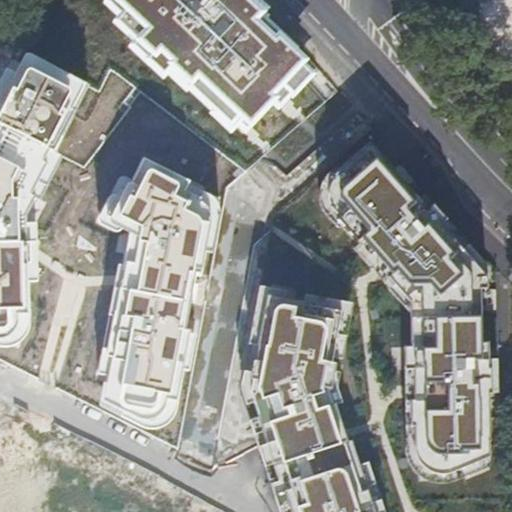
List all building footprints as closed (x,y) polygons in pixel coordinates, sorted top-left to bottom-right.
[(123,0),(123,1),(126,10),(128,13),(230,107),(239,112),(247,113),(261,108),(286,80),(289,72),(289,62),(285,54),(228,0),(123,0)] [(43,61),(20,50),(6,81),(8,82),(0,98),(0,340),(5,340),(12,337),(17,329),(18,316),(28,315),(27,264),(31,264),(30,248),(29,243),(27,243),(27,217),(36,198),(31,196),(75,112),(67,108),(78,85),(41,66),(43,61)] [(435,219),(369,146),(330,178),(328,185),(326,194),(325,199),(327,207),(384,269),(413,302),(418,297),(422,303),(424,349),(407,349),(406,370),(406,392),(407,439),(419,464),(425,470),(436,473),(444,476),(490,456),(487,342),(481,342),(481,312),(480,268),(435,219)] [(193,183),(147,160),(130,194),(123,191),(110,219),(135,230),(126,272),(130,273),(128,279),(126,292),(129,292),(125,314),(118,313),(110,359),(115,360),(110,385),(120,387),(116,408),(143,422),(148,423),(153,423),(158,421),(163,418),(167,412),(168,410),(169,402),(180,404),(193,332),(189,331),(194,304),(196,305),(200,286),(197,286),(199,276),(204,277),(214,218),(212,213),(210,209),(207,205),(203,202),(203,200),(189,192),(193,183)] [(341,312),(268,298),(251,389),(266,446),(277,440),(295,490),(286,490),(292,511),(373,511),(350,445),(342,446),(338,436),(329,406),(328,386),(341,312)]
